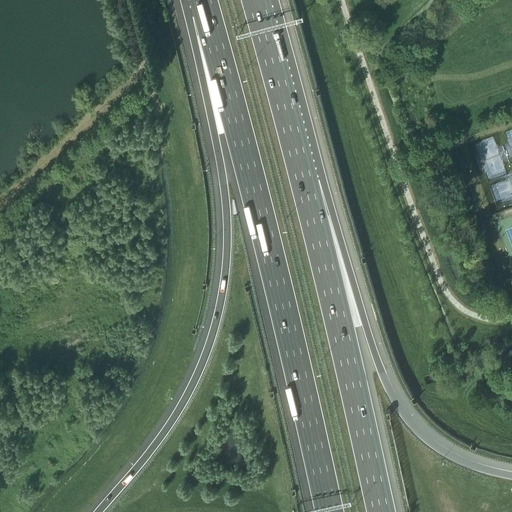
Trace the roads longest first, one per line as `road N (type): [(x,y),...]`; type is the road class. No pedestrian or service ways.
road 1 (motorway): [(205,10),(205,93),(227,233),(214,332),(179,412),(100,511)]
road 2 (motorway): [(205,10),(328,511)]
road 3 (motorway): [(511,476),(446,454),(398,407),(321,175),(296,150)]
road 4 (motorway): [(381,511),(296,150)]
road 5 (motorway): [(296,150),(254,0)]
